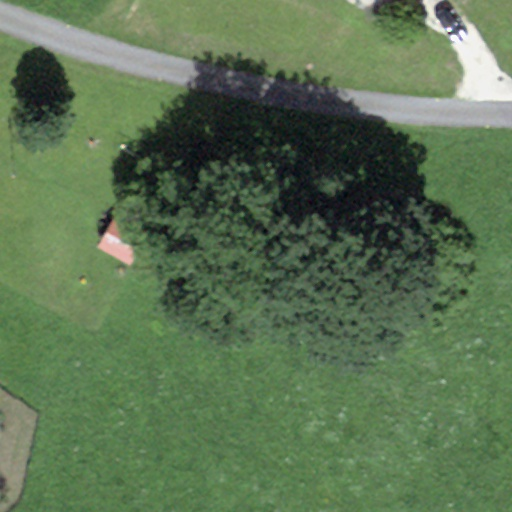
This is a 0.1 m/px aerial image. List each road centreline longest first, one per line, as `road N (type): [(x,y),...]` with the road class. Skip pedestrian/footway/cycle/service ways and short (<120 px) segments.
road 1 (tertiary): [(0,16),(170,71),(344,104),(511,113)]
road 2 (track): [(432,0),(477,65),(486,112)]
